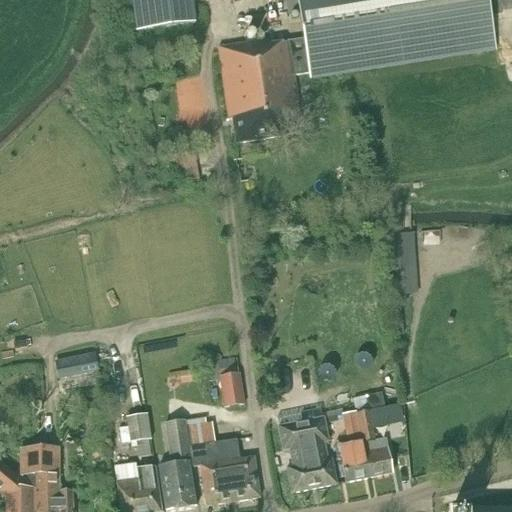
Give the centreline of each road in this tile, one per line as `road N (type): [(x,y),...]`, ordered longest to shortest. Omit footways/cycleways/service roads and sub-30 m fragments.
road 1 (unknown): [(287,511),(242,318)]
road 2 (unclassified): [(355,511),(511,470)]
